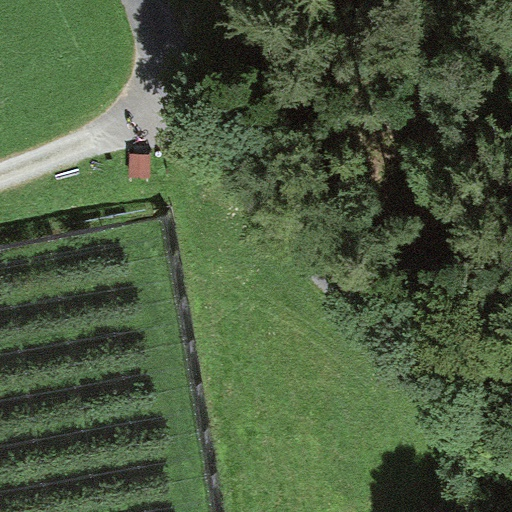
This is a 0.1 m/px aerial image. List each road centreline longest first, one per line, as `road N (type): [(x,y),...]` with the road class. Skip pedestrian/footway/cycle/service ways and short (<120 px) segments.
road 1 (tertiary): [(145,0),(184,102),(206,134),(511,453)]
road 2 (track): [(0,173),(184,102)]
